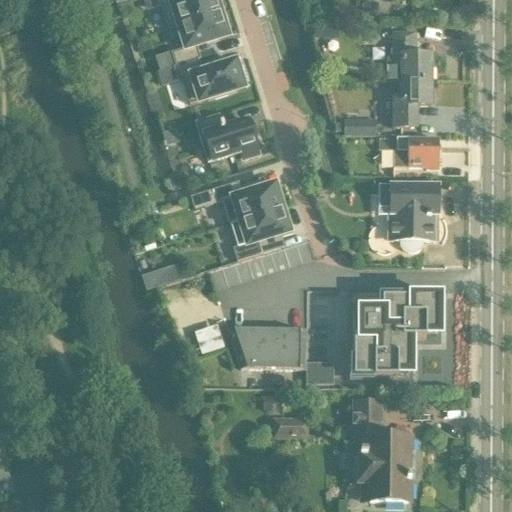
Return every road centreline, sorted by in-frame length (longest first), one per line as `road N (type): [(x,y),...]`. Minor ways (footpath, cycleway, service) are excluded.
road 1 (secondary): [(488,511),(490,0)]
road 2 (residential): [(294,161),(245,0)]
road 3 (residential): [(294,161),(336,276)]
